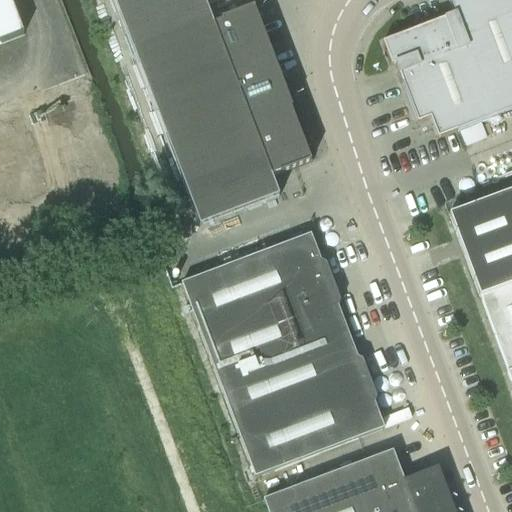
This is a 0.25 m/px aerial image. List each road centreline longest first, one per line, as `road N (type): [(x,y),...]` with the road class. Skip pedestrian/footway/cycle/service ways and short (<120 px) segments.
road 1 (unclassified): [(351,0),(336,23),(328,66),(487,511)]
road 2 (track): [(97,248),(194,511)]
